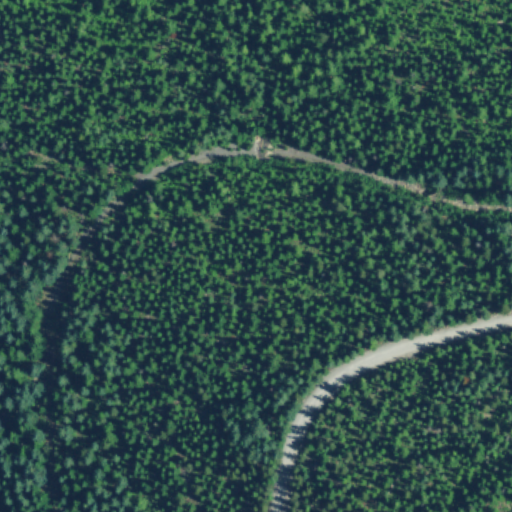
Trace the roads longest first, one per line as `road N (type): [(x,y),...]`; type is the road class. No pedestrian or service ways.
road 1 (track): [(511,212),(418,199),(255,148),(198,148),(119,177),(33,152),(0,154)]
road 2 (track): [(119,177),(48,292),(46,511)]
road 3 (residential): [(511,323),(395,358),(318,415),(293,469),(290,511)]
